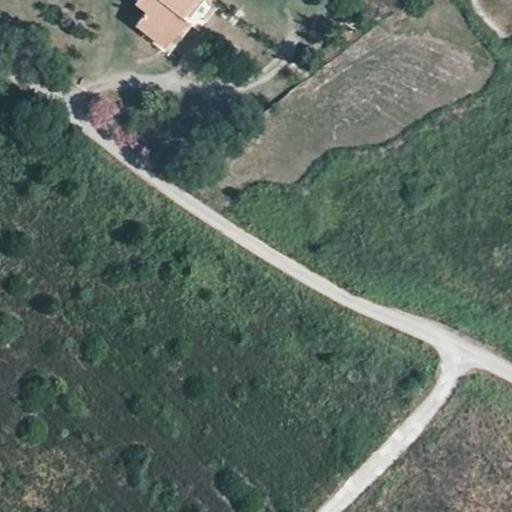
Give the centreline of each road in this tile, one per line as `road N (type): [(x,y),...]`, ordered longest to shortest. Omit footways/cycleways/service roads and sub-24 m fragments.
road 1 (unclassified): [(465,363),(124,156),(0,67)]
road 2 (unclassified): [(465,363),(325,511)]
